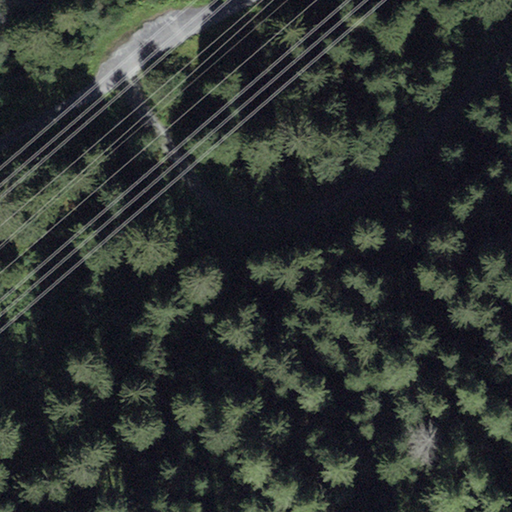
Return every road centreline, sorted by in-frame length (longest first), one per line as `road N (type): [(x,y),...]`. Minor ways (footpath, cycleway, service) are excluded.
road 1 (track): [(116,72),(212,213),(304,219),(398,167),(511,68)]
road 2 (track): [(253,0),(0,141)]
